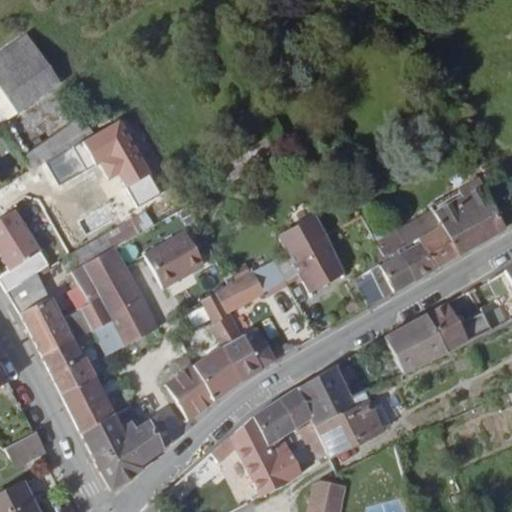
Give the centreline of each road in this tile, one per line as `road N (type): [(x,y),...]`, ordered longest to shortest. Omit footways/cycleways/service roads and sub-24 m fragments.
road 1 (tertiary): [(124,511),(181,449),(286,372),(511,248)]
road 2 (tertiary): [(101,511),(0,322)]
